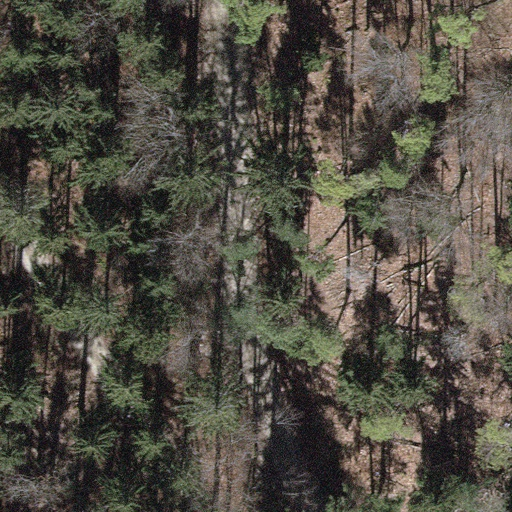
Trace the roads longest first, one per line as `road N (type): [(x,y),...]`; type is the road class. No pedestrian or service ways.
road 1 (track): [(336,511),(276,379),(252,234),(254,48),(245,0)]
road 2 (track): [(261,511),(0,84)]
